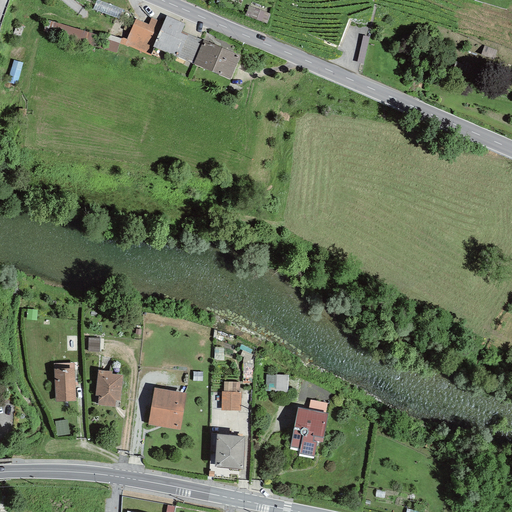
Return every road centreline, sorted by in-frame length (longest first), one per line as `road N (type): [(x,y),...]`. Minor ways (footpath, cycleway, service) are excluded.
road 1 (secondary): [(511,148),(158,0)]
road 2 (primary): [(0,472),(107,475),(299,511)]
